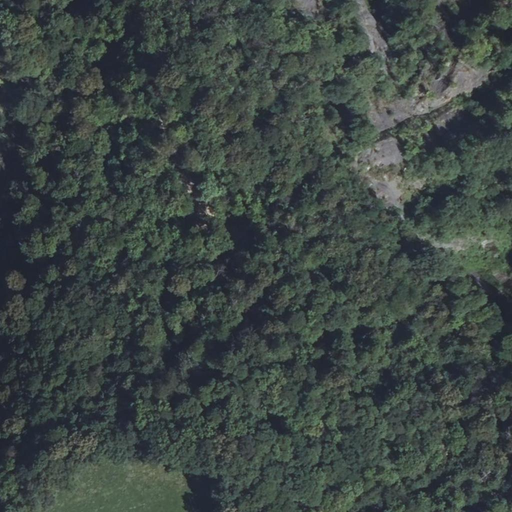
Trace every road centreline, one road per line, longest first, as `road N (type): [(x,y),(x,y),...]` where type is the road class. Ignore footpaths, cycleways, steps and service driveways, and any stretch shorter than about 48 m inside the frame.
road 1 (track): [(8,227),(85,156),(160,159),(217,225),(340,297),(361,360),(433,401),(435,446),(511,509)]
road 2 (residential): [(252,511),(238,453),(211,429),(272,278)]
